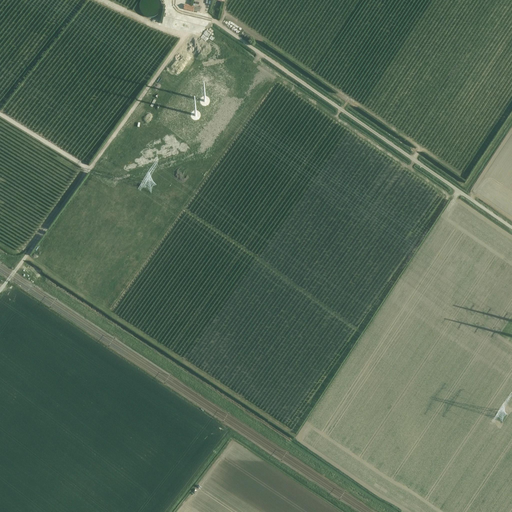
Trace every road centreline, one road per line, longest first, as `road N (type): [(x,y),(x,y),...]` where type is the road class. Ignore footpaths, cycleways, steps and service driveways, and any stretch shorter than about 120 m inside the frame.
road 1 (unclassified): [(511,227),(200,17)]
road 2 (unclassified): [(0,290),(200,17)]
